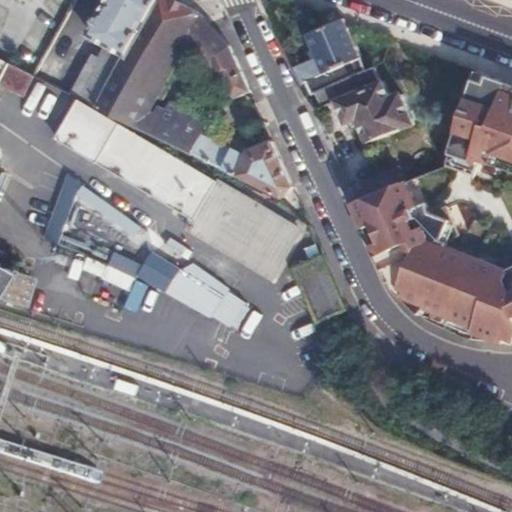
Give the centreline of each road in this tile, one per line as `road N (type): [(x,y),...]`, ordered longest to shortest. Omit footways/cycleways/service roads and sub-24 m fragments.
road 1 (residential): [(238,0),(376,308),(434,356),(502,387)]
road 2 (tertiary): [(380,0),(511,47)]
